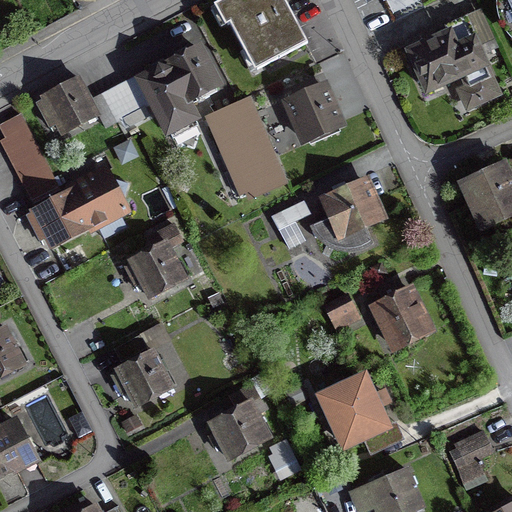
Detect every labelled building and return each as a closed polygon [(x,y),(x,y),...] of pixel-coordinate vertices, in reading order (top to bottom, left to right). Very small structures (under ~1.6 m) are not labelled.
[(246,52),(256,71),(305,44),(281,0),(226,0),(213,7),(214,9),(217,7),(226,26),(229,25),(244,53),(246,52)] [(511,0),(501,0),(501,11),(504,22),(511,33),(511,0)] [(468,89),(475,105),(496,95),(472,42),(477,40),(466,16),(443,27),(447,35),(434,41),(431,34),(422,39),(425,45),(408,53),(426,92),(461,76),(468,89)] [(165,68),(164,67),(139,80),(152,104),(167,133),(193,119),(184,103),(199,95),(201,100),(215,93),(213,88),(216,86),(197,51),(165,68)] [(89,102),(77,80),(42,99),(43,101),(36,105),(49,128),(55,125),(61,135),(97,116),(104,130),(152,104),(139,80),(137,77),(89,102)] [(304,139),(336,126),(338,125),(323,90),(307,96),(305,92),(285,100),(302,140),(304,139)] [(286,184),(249,99),(206,118),(221,153),(227,150),(245,192),(237,196),(238,197),(246,193),(249,200),(286,184)] [(0,145),(12,168),(25,193),(29,200),(31,205),(58,191),(52,179),(19,116),(0,125),(0,132),(4,140),(0,141),(0,145)] [(511,214),(511,188),(502,166),(461,185),(481,229),(511,214)] [(42,239),(46,237),(51,248),(87,230),(87,231),(96,227),(102,240),(125,228),(118,215),(126,211),(121,202),(127,185),(110,180),(105,172),(77,186),(67,192),(68,193),(32,211),(34,214),(27,218),(39,241),(42,239)] [(379,219),(364,184),(320,203),(328,220),(311,227),(313,230),(322,243),(336,250),(352,251),(367,245),(370,243),(363,226),(379,219)] [(277,231),(308,216),(302,203),(271,218),(277,231)] [(140,283),(148,299),(184,280),(165,244),(178,237),(172,226),(149,238),(155,249),(129,262),(130,265),(124,268),(133,287),(140,283)] [(373,310),(392,349),(429,331),(409,292),(373,310)] [(353,310),(346,297),(323,308),(331,322),(353,310)] [(0,377),(23,366),(3,329),(0,330),(0,377)] [(112,350),(119,363),(146,350),(139,336),(112,350)] [(120,395),(126,392),(135,408),(171,389),(151,352),(115,371),(117,374),(110,377),(120,395)] [(384,427),(362,380),(321,398),(329,415),(322,419),(329,435),(341,429),(348,445),(365,436),(372,451),(397,439),(390,424),(384,427)] [(219,443),(228,461),(268,439),(249,403),(258,398),(251,385),(229,398),(235,410),(209,424),(214,434),(208,438),(213,447),(219,443)] [(33,461),(35,460),(15,423),(0,431),(0,477),(13,471),(12,469),(32,458),(33,461)] [(450,455),(456,469),(491,453),(485,439),(450,455)] [(278,471),(282,479),(298,471),(284,442),(271,449),(277,460),(281,459),(285,467),(278,471)] [(375,511),(412,511),(421,508),(405,471),(383,481),(381,476),(374,479),(376,483),(361,490),(369,509),(374,507),(375,511)]
